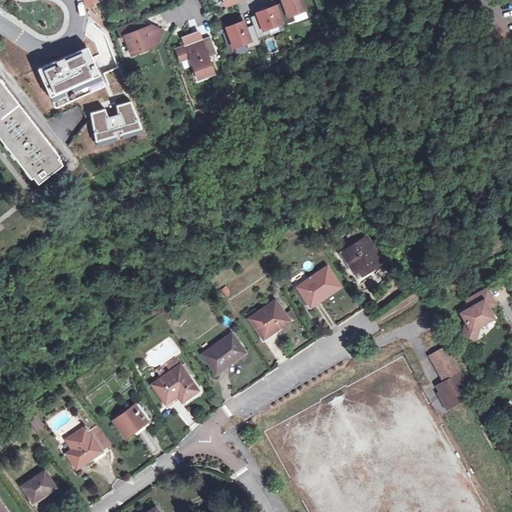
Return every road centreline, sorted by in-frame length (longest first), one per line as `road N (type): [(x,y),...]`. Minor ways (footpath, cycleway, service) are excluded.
road 1 (residential): [(207,447),(215,421),(363,329)]
road 2 (residential): [(207,447),(182,454),(98,511)]
